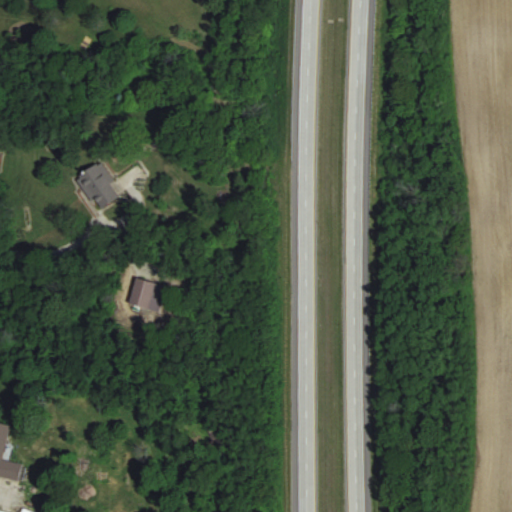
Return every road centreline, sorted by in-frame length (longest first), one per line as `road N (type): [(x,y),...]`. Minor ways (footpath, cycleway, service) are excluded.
road 1 (primary): [(353,511),(361,0)]
road 2 (primary): [(308,0),(302,511)]
